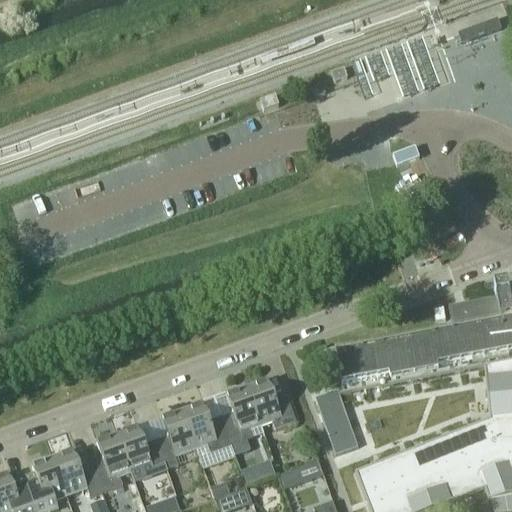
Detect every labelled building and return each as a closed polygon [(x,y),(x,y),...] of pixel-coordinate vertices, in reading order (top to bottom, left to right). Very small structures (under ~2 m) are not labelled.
[(497,21),(457,36),(461,47),(502,32),(497,21)] [(313,42),(259,61),(261,65),(262,69),(315,49),(314,46),(313,42)] [(315,90),(318,99),(325,96),(322,88),(315,90)] [(275,99),(259,105),(263,115),(278,110),(275,99)] [(311,366),(310,368),(312,369),(314,370),(315,371),(318,372),(320,372),(323,373),(325,373),(326,373),(328,373),(330,373),(332,373),(333,373),(334,373),(338,372),(341,388),(342,397),(339,397),(339,399),(483,371),(489,423),(354,476),(364,502),(366,501),(368,506),(366,507),(368,511),(432,511),(484,493),(488,503),(511,498),(511,310),(511,311),(509,299),(508,295),(503,296),(502,289),(493,291),(495,301),(448,310),(452,331),(334,353),(331,355),(328,355),(325,356),(323,358),(321,359),(319,360),(317,362),(315,363),(313,365),(311,366)] [(267,383),(246,391),(260,428),(271,424),(274,434),(296,426),(287,402),(275,406),(267,383)] [(234,422),(222,426),(231,450),(231,449),(234,459),(249,453),(246,444),(252,442),(248,432),(260,428),(246,391),(225,398),(234,422)] [(336,392),(314,400),(334,458),(357,450),(336,392)] [(181,414),(195,452),(206,448),(210,457),(231,450),(222,426),(210,430),(202,407),(181,414)] [(174,459),(195,452),(181,414),(160,422),(169,445),(157,449),(166,473),(178,469),(174,459)] [(137,430),(116,438),(130,475),(141,471),(145,481),(166,473),(157,449),(146,453),(137,430)] [(104,469),(92,473),(101,496),(122,489),(119,479),(130,475),(116,438),(95,445),(104,469)] [(72,454),(52,461),(65,499),(86,491),(89,501),(101,496),(92,473),(81,477),(72,454)] [(57,511),(54,503),(65,499),(52,461),(31,469),(33,475),(21,479),(33,511),(57,511)] [(250,472),(241,475),(246,489),(255,485),(250,472)] [(296,472),(279,478),(285,493),(301,487),(296,472)] [(33,511),(21,479),(10,484),(8,477),(0,479),(0,511),(33,511)] [(246,492),(236,496),(242,511),(251,507),(246,492)]
